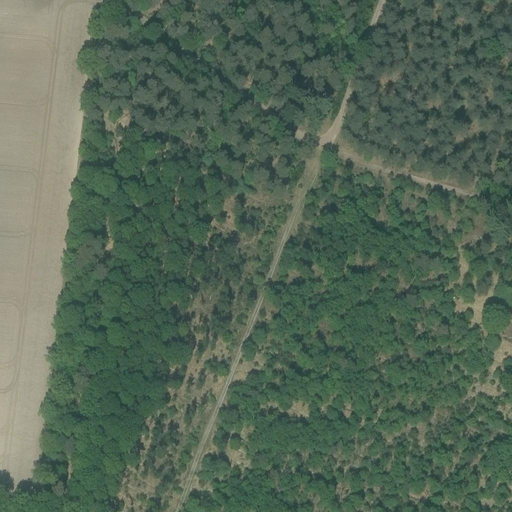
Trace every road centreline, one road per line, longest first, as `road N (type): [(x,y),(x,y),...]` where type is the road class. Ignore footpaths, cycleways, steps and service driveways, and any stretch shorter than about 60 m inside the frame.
road 1 (track): [(511,207),(322,150),(120,0)]
road 2 (track): [(322,150),(180,511)]
